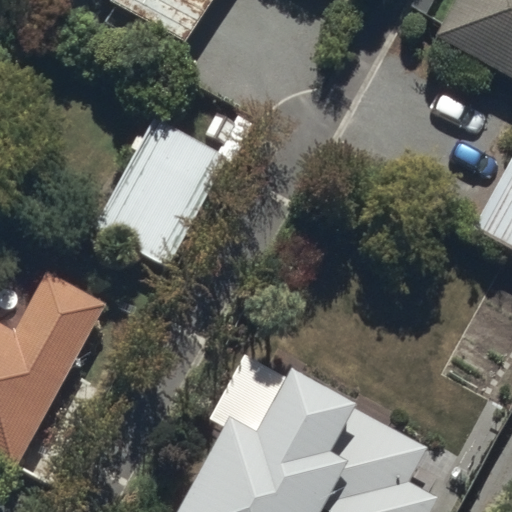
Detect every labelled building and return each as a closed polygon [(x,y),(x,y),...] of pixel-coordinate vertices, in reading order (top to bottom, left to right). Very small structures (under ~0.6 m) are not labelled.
[(219,0),(116,0),(111,10),(189,54),(219,0)] [(511,0),(459,0),(434,46),(511,88),(511,0)] [(230,170),(160,130),(99,237),(169,277),(230,170)] [(511,166),(470,238),(511,260),(511,166)] [(0,469),(17,480),(112,316),(48,279),(12,340),(0,332),(0,469)] [(233,434),(187,511),(444,511),(411,493),(430,459),(294,381),(256,447),(233,434)]
